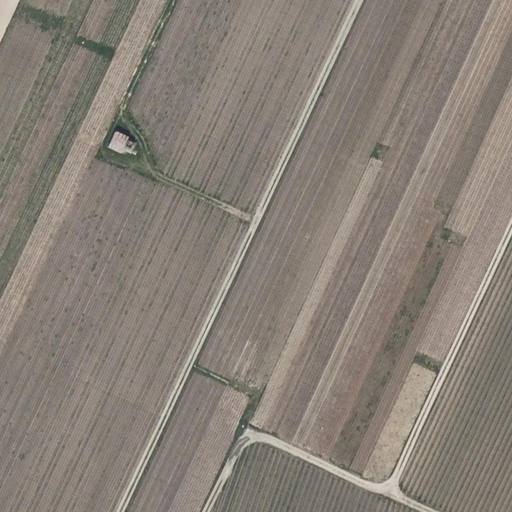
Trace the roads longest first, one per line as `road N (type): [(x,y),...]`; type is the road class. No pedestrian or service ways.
road 1 (track): [(360,0),(118,511)]
road 2 (track): [(389,491),(511,229)]
road 3 (track): [(205,511),(241,443),(253,439),(435,511)]
